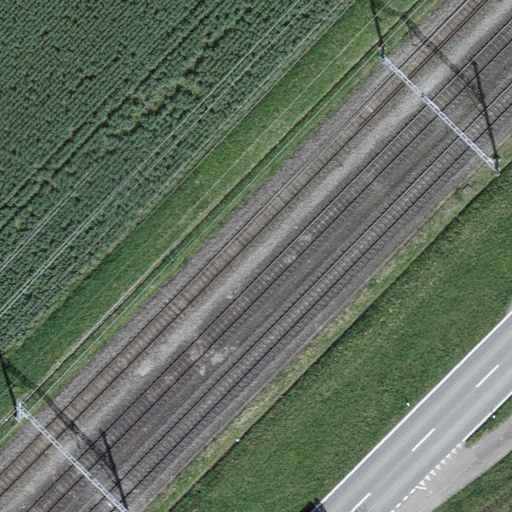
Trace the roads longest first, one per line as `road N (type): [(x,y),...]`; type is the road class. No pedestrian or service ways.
road 1 (secondary): [(511,351),(391,472)]
road 2 (residential): [(391,472),(415,486),(439,486),(511,434)]
